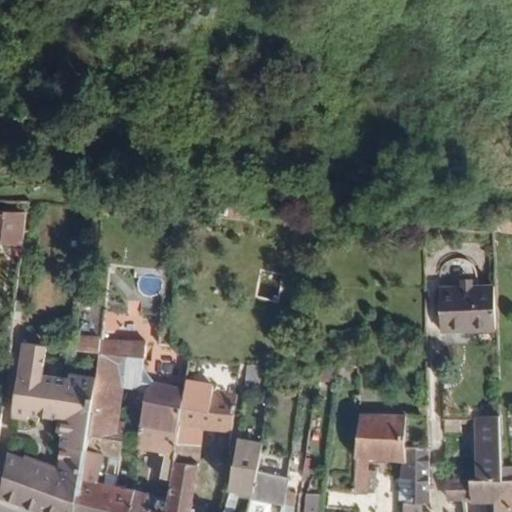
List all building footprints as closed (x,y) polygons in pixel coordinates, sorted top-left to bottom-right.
[(18,212),(0,210),(0,240),(16,242),(18,212)] [(206,232),(206,212),(177,210),(177,230),(206,232)] [(498,329),(496,286),(440,288),(442,331),(498,329)] [(101,350),(102,339),(102,337),(77,335),(75,348),(101,350)] [(122,456),(128,422),(120,420),(125,388),(126,372),(146,374),(148,340),(102,339),(101,350),(98,376),(88,449),(122,456)] [(88,449),(98,376),(71,372),(71,377),(44,374),(48,345),(25,341),(15,414),(30,418),(32,411),(65,417),(57,466),(25,454),(24,456),(7,450),(0,492),(0,494),(48,511),(77,511),(88,451),(88,449)] [(273,378),(275,364),(249,364),(248,378),(273,378)] [(337,380),(338,365),(320,365),(318,380),(337,380)] [(359,381),(359,365),(338,365),(337,380),(359,381)] [(154,381),(146,374),(126,372),(125,388),(148,390),(153,390),(154,381)] [(187,387),(154,381),(153,390),(185,396),(187,389),(187,387)] [(234,429),(237,396),(187,389),(185,396),(182,411),(178,442),(202,444),(205,427),(234,429)] [(182,411),(185,396),(153,390),(148,390),(145,410),(155,413),(161,408),(182,411)] [(178,442),(182,411),(161,408),(155,413),(153,427),(142,425),(138,448),(176,454),(177,445),(178,442)] [(153,427),(155,413),(145,410),(142,425),(153,427)] [(430,447),(430,416),(363,413),(358,456),(370,458),(368,492),(379,492),(377,511),(404,511),(405,503),(417,502),(419,478),(404,477),(405,460),(409,460),(409,448),(430,447)] [(504,465),(502,414),(478,416),(481,478),(467,478),(448,480),(449,499),(465,499),(473,498),(474,502),(506,500),(504,465)] [(250,511),(255,493),(260,469),(265,443),(240,439),(231,485),(223,511),(250,511)] [(199,464),(202,447),(177,445),(176,454),(175,461),(199,464)] [(422,511),(422,502),(432,501),(430,447),(409,448),(409,460),(405,460),(404,477),(419,478),(417,502),(405,503),(404,511),(422,511)] [(103,482),(108,458),(88,451),(77,511),(110,511),(118,485),(103,482)] [(368,492),(370,458),(358,456),(356,491),(368,492)] [(192,511),(199,464),(175,461),(169,498),(166,511),(192,511)] [(287,505),(289,482),(290,476),(260,469),(255,493),(250,511),(273,511),(276,503),(284,505),(287,505)] [(296,511),(299,491),(293,488),(294,484),(289,482),(287,505),(284,505),(282,511),(296,511)] [(127,511),(134,497),(137,488),(118,485),(110,511),(127,511)] [(166,511),(169,498),(137,488),(134,497),(127,511),(166,511)] [(377,511),(379,492),(368,492),(356,491),(331,489),(329,506),(361,509),(360,511),(377,511)] [(511,511),(511,500),(506,500),(474,502),(473,498),(465,499),(466,511),(511,511)] [(321,511),(323,500),(307,499),(305,511),(321,511)]
